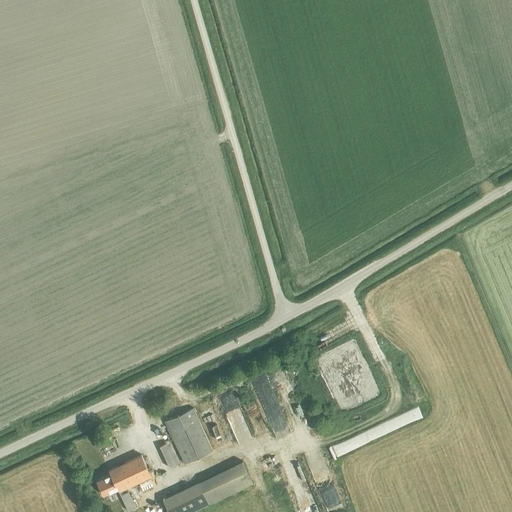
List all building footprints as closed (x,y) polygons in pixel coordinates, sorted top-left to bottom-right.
[(281,382),(288,380),(283,366),(276,368),(281,382)] [(263,370),(255,374),(265,397),(273,393),(263,370)] [(292,412),(303,408),(300,400),(289,405),(292,412)] [(164,420),(184,463),(212,449),(192,407),(164,420)] [(159,445),(169,467),(179,462),(169,440),(159,445)] [(308,451),(332,506),(344,501),(320,446),(308,451)] [(312,482),(299,452),(288,457),(300,487),(312,482)] [(116,485),(118,490),(151,475),(141,453),(108,468),(110,473),(96,479),(102,492),(116,485)] [(198,481),(162,498),(169,511),(188,511),(209,503),(252,482),(242,460),(198,481)] [(309,485),(301,487),(306,502),(314,499),(309,485)] [(120,494),(128,510),(135,507),(127,491),(120,494)]
